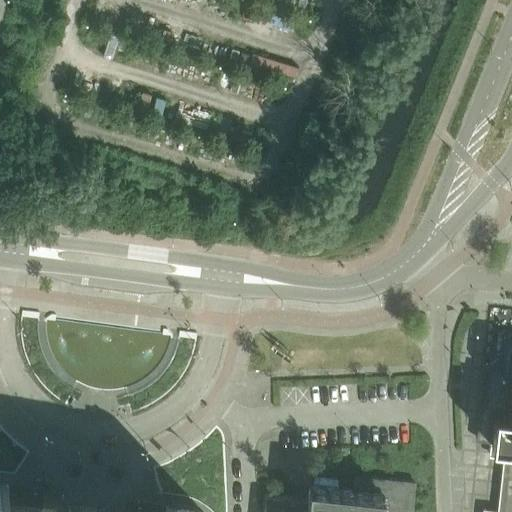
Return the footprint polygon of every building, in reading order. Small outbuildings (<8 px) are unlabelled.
[(511,511),(511,337),(502,336),(500,355),(497,355),(490,360),(489,364),(485,363),(477,427),(496,429),(495,441),(511,443),(511,505),(511,511),(511,510),(511,511)] [(87,407),(76,404),(73,413),(84,417),(87,407)] [(383,511),(395,511),(412,511),(416,480),(354,474),(352,488),(339,486),(340,480),(314,477),(313,484),(310,483),(308,497),(265,493),(262,511),(383,511)] [(37,511),(39,505),(6,500),(8,485),(0,483),(0,511),(37,511)] [(202,511),(203,511),(199,509),(197,508),(193,506),(190,505),(185,504),(183,503),(180,503),(176,502),(176,507),(166,506),(164,511),(202,511)]
